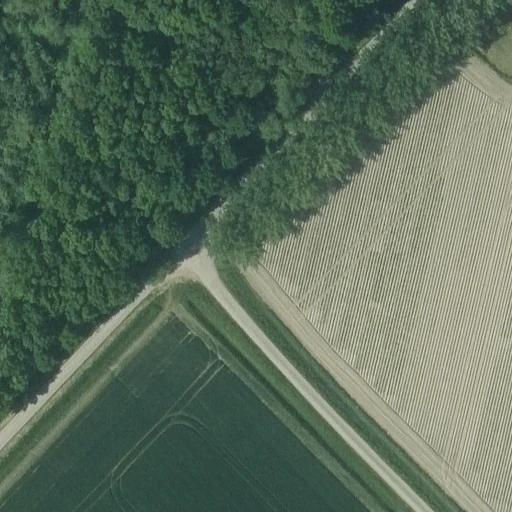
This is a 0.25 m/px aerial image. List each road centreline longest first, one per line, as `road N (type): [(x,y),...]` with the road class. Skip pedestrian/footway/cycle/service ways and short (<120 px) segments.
road 1 (unclassified): [(423,511),(181,247)]
road 2 (unclassified): [(181,247),(417,0)]
road 3 (unclassified): [(181,247),(0,441)]
